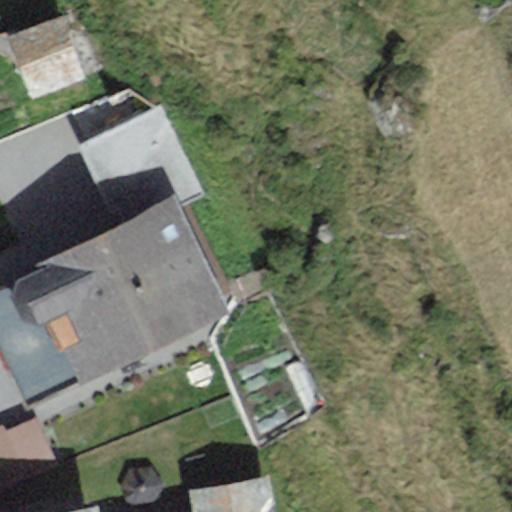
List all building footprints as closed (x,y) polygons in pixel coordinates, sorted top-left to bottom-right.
[(61,20),(0,42),(0,50),(32,104),(87,85),(61,20)] [(148,221),(0,291),(0,340),(30,403),(197,323),(148,221)] [(291,352),(237,373),(257,427),(312,407),(291,352)] [(2,430),(0,430),(0,474),(19,465),(2,430)] [(193,511),(275,511),(270,480),(191,494),(193,511)]
